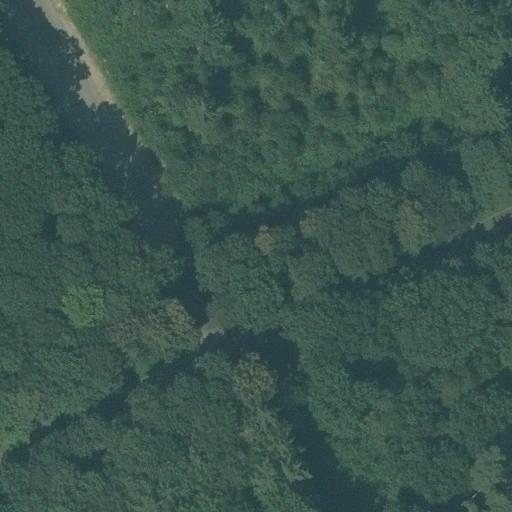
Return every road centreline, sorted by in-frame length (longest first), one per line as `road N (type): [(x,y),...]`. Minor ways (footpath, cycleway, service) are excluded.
road 1 (unclassified): [(227,351),(35,0)]
road 2 (secondary): [(227,351),(511,215)]
road 3 (secondary): [(0,471),(227,351)]
road 4 (track): [(318,511),(227,351)]
